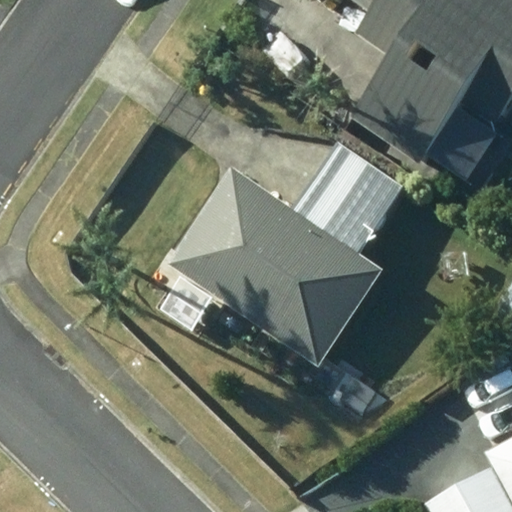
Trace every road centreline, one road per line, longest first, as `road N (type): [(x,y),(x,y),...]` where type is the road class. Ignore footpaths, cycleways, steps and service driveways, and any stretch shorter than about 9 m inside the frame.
road 1 (residential): [(0,363),(153,511)]
road 2 (residential): [(0,117),(79,0)]
